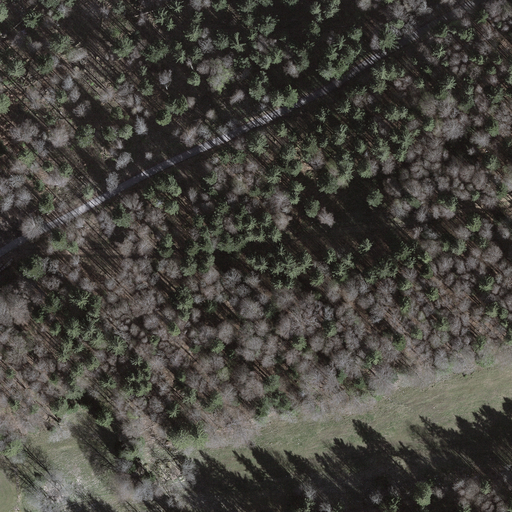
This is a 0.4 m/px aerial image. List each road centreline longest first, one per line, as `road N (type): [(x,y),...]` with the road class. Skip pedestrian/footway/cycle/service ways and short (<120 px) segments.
road 1 (unclassified): [(0,249),(477,0)]
road 2 (track): [(4,247),(227,247),(511,202)]
